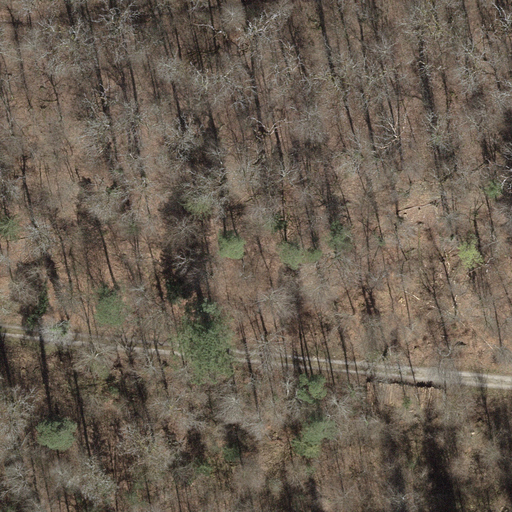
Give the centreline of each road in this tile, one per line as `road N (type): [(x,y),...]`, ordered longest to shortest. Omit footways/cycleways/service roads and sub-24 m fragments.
road 1 (track): [(0,331),(511,381)]
road 2 (track): [(0,18),(256,0)]
